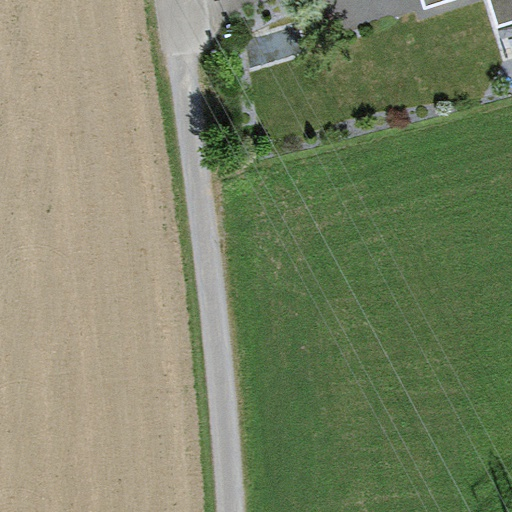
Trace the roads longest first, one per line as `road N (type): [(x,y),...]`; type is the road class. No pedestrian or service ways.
road 1 (track): [(223,511),(191,174)]
road 2 (residential): [(167,0),(191,174)]
